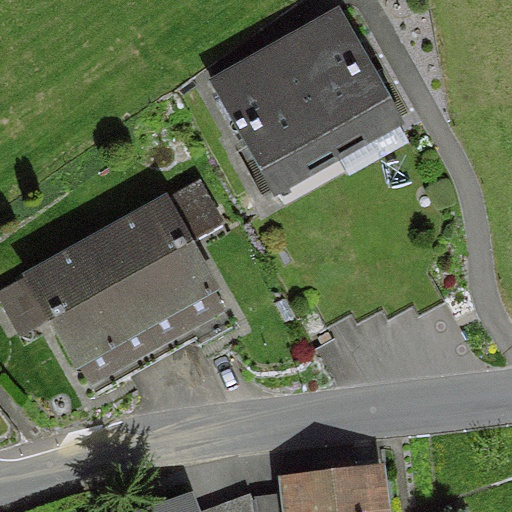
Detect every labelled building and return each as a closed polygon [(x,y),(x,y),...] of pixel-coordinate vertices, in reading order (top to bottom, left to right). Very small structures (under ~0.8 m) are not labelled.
[(388,111),(335,16),(272,52),(325,146),(388,111)] [(272,52),(208,87),(261,182),(325,146),(272,52)] [(93,244),(150,347),(217,310),(160,207),(93,244)] [(27,281),(84,384),(150,347),(93,244),(27,281)] [(286,499),(287,511),(373,511),(369,476),(347,478),(345,464),(321,467),(323,481),(285,486),(286,499)] [(278,511),(277,500),(249,503),(246,504),(247,511),(278,511)]
